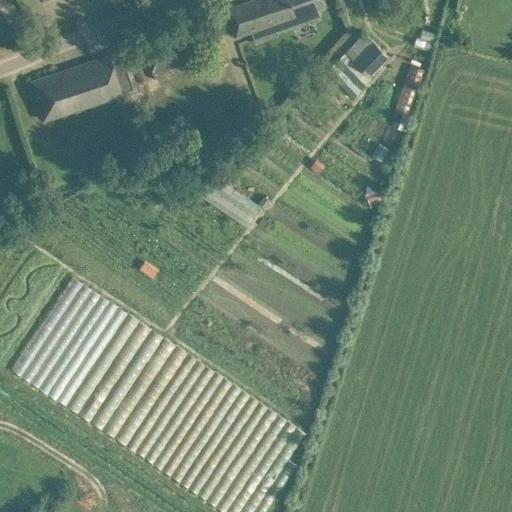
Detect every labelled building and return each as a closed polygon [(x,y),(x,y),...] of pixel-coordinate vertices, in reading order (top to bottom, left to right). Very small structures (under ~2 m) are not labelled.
[(247,0),(226,7),(229,18),(232,26),(235,34),(236,34),(249,30),(254,44),(277,36),(276,35),(275,31),(279,29),(291,25),(314,17),(319,15),(316,7),(325,4),(323,0),(247,0)] [(436,33),(421,29),(417,47),(432,51),(436,33)] [(195,57),(192,49),(186,30),(143,44),(151,71),(195,57)] [(352,59),(369,74),(388,54),(372,38),(352,59)] [(124,50),(31,80),(31,82),(43,119),(121,94),(136,89),(126,58),(124,50)] [(361,89),(371,80),(344,53),(334,63),(361,89)] [(352,99),(361,89),(334,63),(325,72),(352,99)] [(410,64),(395,110),(408,115),(425,69),(410,64)] [(316,157),(309,166),(318,173),(325,164),(316,157)] [(225,180),(218,190),(255,213),(261,204),(225,180)] [(377,191),(365,196),(369,206),(381,202),(377,191)]
